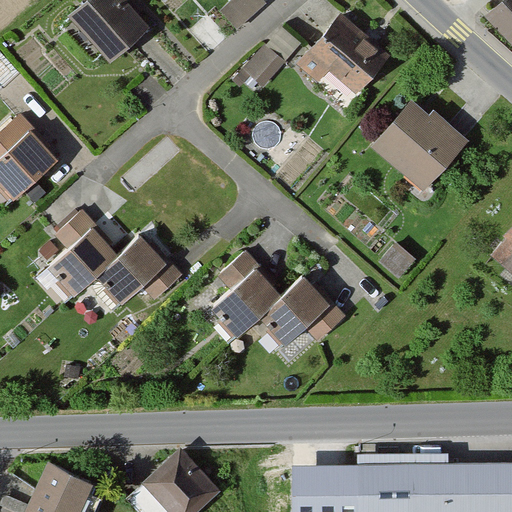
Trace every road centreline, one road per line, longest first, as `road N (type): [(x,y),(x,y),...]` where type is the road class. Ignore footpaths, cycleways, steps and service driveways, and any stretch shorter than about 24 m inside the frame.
road 1 (secondary): [(511,418),(0,436)]
road 2 (residential): [(172,105),(317,248)]
road 3 (residential): [(172,105),(54,218)]
road 4 (residential): [(282,0),(172,105)]
